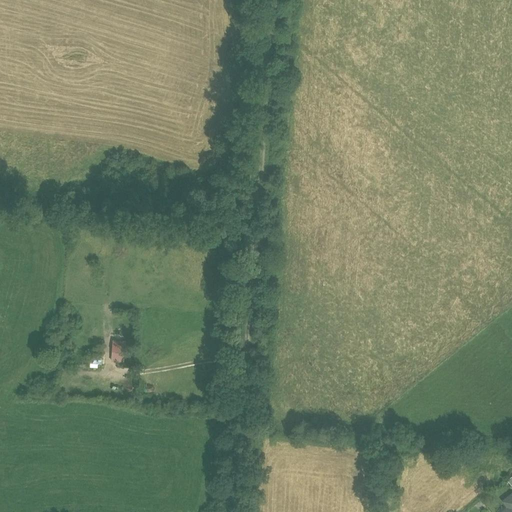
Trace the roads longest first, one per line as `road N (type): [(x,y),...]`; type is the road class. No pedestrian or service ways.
road 1 (track): [(236,511),(276,0)]
road 2 (track): [(127,370),(249,354)]
